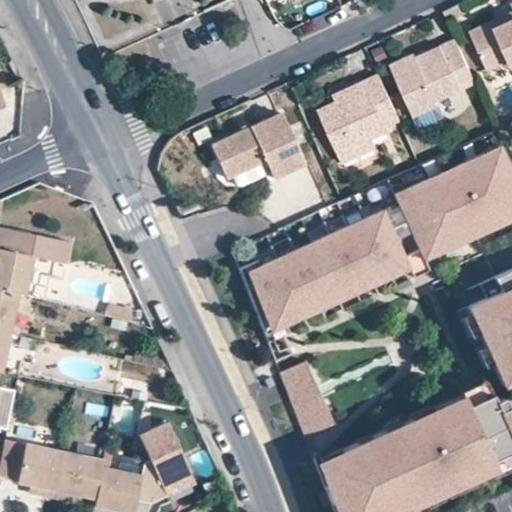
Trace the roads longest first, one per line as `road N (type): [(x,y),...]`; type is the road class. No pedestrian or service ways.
road 1 (tertiary): [(105,145),(269,511)]
road 2 (residential): [(105,145),(419,0)]
road 3 (unknown): [(483,109),(176,244)]
road 4 (tertiary): [(29,0),(96,126)]
